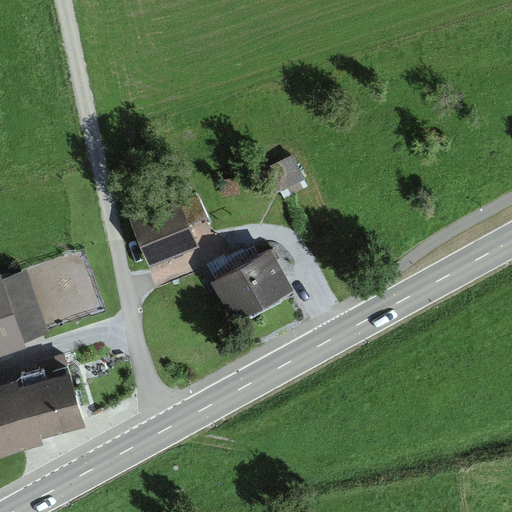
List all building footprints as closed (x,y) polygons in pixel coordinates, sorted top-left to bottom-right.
[(294,151),(267,164),(279,189),(306,176),(294,151)] [(237,176),(221,178),(224,195),(240,192),(237,176)] [(130,213),(150,263),(201,243),(190,217),(208,210),(198,186),(130,213)] [(271,242),(212,273),(233,313),(292,282),(271,242)] [(27,265),(3,273),(24,337),(49,329),(27,265)] [(1,268),(0,268),(0,350),(26,342),(24,337),(3,273),(1,268)] [(70,358),(0,378),(0,450),(43,438),(41,430),(87,417),(70,358)]
